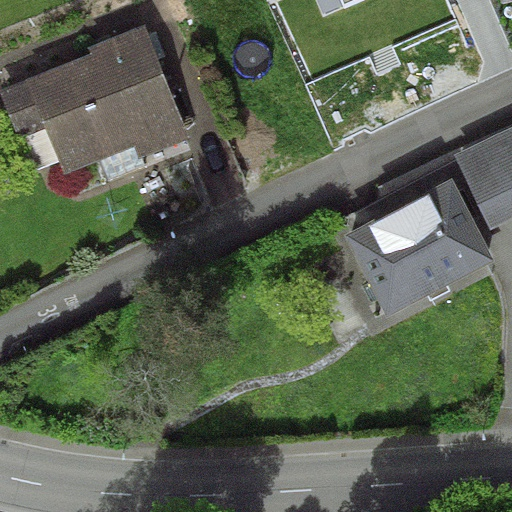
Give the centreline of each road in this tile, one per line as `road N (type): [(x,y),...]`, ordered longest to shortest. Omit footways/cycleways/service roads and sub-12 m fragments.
road 1 (residential): [(0,339),(511,90)]
road 2 (secondary): [(511,477),(166,494),(0,474)]
